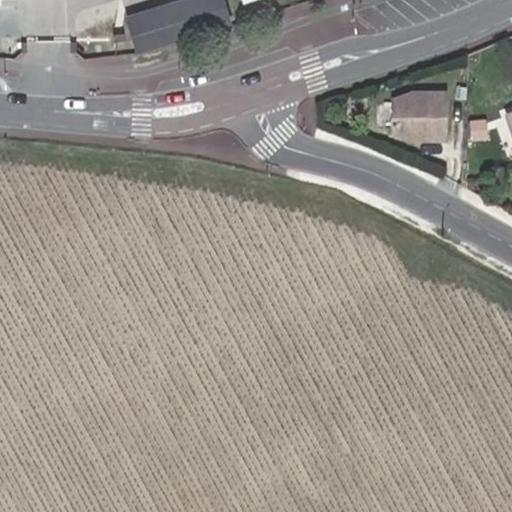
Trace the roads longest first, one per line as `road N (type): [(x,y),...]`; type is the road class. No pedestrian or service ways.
road 1 (residential): [(250,90),(266,128),(285,146),(391,181),(511,246)]
road 2 (tertiary): [(250,90),(511,1)]
road 3 (tertiary): [(0,107),(164,112),(250,90)]
